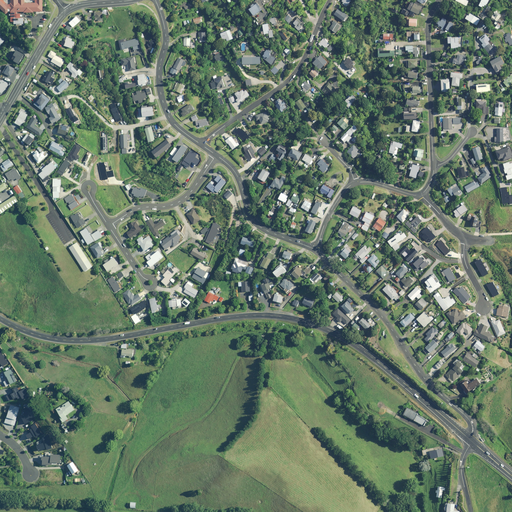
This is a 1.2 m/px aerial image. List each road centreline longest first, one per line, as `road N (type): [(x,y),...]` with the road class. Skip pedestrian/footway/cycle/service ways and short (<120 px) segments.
road 1 (secondary): [(0,318),(51,338),(85,340),(239,316),(289,317),(351,342),(470,439)]
road 2 (residential): [(316,250),(466,416),(470,439)]
road 3 (residential): [(202,145),(289,79),(330,0)]
road 4 (residential): [(438,0),(427,35),(433,165)]
road 5 (residential): [(155,0),(165,31),(165,108),(202,145)]
road 6 (residential): [(216,154),(236,173),(253,221),(316,250)]
road 7 (residential): [(216,154),(186,196),(139,207),(108,226)]
